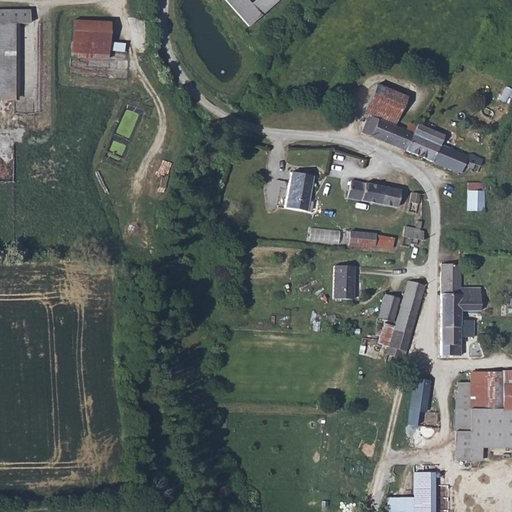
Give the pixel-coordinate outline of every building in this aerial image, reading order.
[(253,0),(249,3),(246,0),(224,0),(247,26),(277,0),(253,0)] [(30,10),(0,9),(0,100),(19,100),(20,23),(30,23),(30,10)] [(110,22),(72,20),(70,57),(107,59),(108,51),(124,52),(124,42),(109,41),(110,22)] [(407,97),(376,83),(362,116),(366,118),(360,132),(369,136),(460,173),(470,172),(474,164),(481,166),(483,159),(468,154),(471,146),(450,138),(447,145),(440,143),(443,135),(413,124),(409,122),(405,129),(395,125),(407,97)] [(331,164),(331,165),(363,173),(366,162),(334,154),(331,164)] [(285,171),(278,207),(298,211),(306,175),(285,171)] [(466,182),(467,194),(483,194),(483,200),(490,200),(490,182),(466,182)] [(352,183),(348,201),(397,212),(401,193),(352,183)] [(405,214),(415,216),(419,196),(409,194),(405,214)] [(483,194),(467,194),(467,212),(483,212),(483,200),(483,194)] [(338,243),(340,229),(310,227),(309,240),(338,243)] [(415,249),(418,233),(402,229),(398,249),(409,251),(409,248),(415,249)] [(349,230),(348,244),(392,248),(394,235),(349,230)] [(348,267),(326,265),(324,299),(345,301),(348,267)] [(437,316),(457,316),(457,311),(476,312),(477,290),(457,289),(458,267),(439,266),(437,316)] [(399,305),(417,310),(424,284),(406,279),(399,305)] [(374,317),(391,323),(398,302),(381,297),(374,317)] [(406,352),(417,310),(399,305),(394,323),(393,327),(386,353),(384,360),(397,364),(401,350),(406,352)] [(457,323),(457,316),(437,316),(435,359),(454,359),(454,348),(469,349),(470,323),(457,323)] [(373,350),(386,353),(393,327),(381,324),(377,336),(373,350)] [(511,370),(501,370),(501,372),(465,372),(465,383),(456,383),(456,394),(454,394),(453,460),(481,461),(481,448),(511,448),(511,370)] [(413,378),(405,424),(416,426),(419,412),(426,413),(431,381),(413,378)] [(412,498),(385,498),(384,511),(434,511),(434,473),(412,473),(412,498)]
